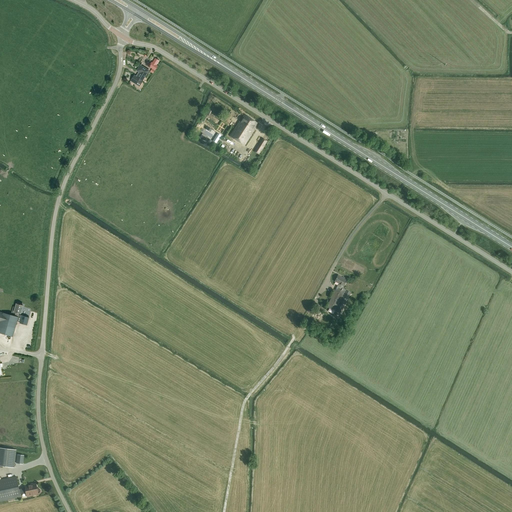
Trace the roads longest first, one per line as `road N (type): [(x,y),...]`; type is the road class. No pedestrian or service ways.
road 1 (unclassified): [(69,511),(45,458),(37,406),(53,215),(116,77),(122,36)]
road 2 (unclassified): [(511,272),(155,47),(122,36)]
road 3 (primary): [(511,247),(139,13)]
